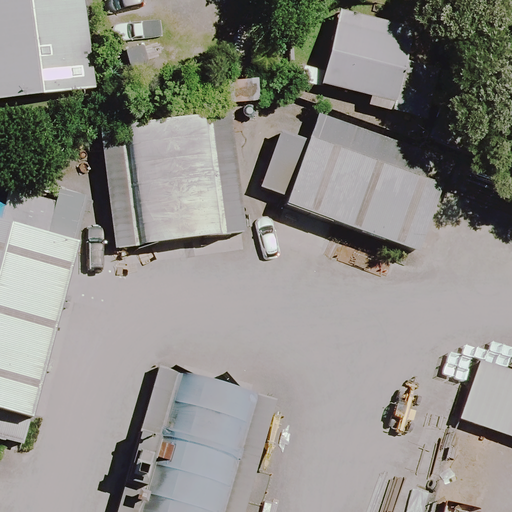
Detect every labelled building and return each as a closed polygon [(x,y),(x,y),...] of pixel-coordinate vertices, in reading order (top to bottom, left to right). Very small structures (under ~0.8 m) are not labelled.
[(0,0),(0,96),(98,90),(92,0),(0,0)] [(416,31),(335,14),(319,91),(367,101),(365,111),(398,118),(416,31)] [(227,227),(214,119),(120,130),(133,238),(227,227)] [(333,229),(417,259),(445,183),(310,134),(289,192),(262,182),(242,235),(321,264),(333,229)] [(0,409),(43,418),(78,248),(0,232),(0,409)] [(511,378),(478,366),(457,424),(511,443),(511,378)] [(245,511),(275,400),(153,367),(113,511),(245,511)]
